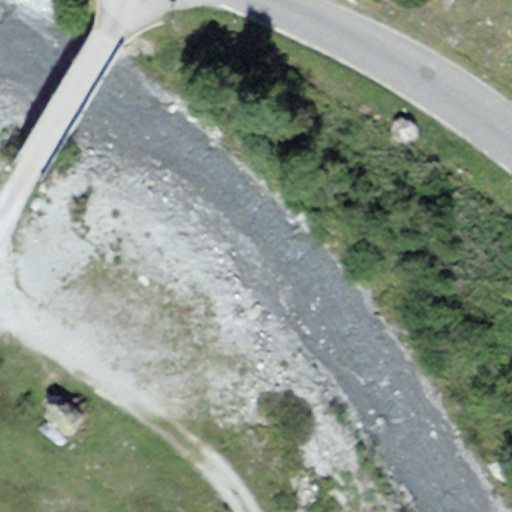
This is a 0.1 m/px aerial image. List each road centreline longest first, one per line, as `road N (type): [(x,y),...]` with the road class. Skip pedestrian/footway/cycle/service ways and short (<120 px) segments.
road 1 (track): [(0,309),(174,431),(250,511)]
road 2 (tertiary): [(253,0),(370,50),(511,140)]
road 3 (track): [(127,0),(0,211)]
